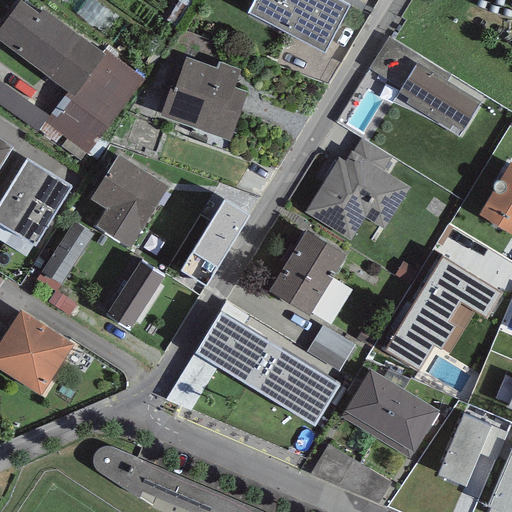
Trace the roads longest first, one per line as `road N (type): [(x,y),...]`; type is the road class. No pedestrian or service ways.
road 1 (residential): [(137,393),(170,370),(393,0)]
road 2 (residential): [(137,393),(159,426),(355,511)]
road 3 (residential): [(0,453),(137,393)]
